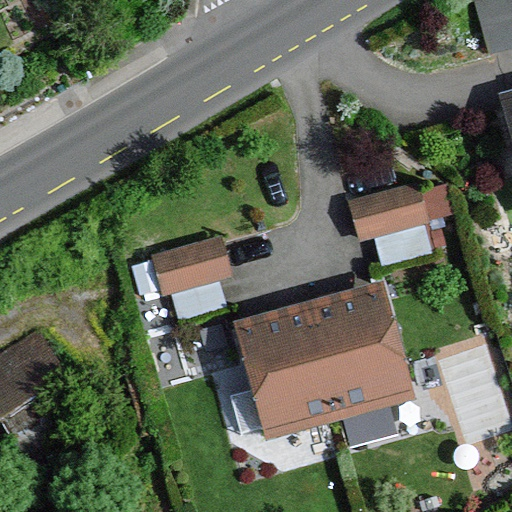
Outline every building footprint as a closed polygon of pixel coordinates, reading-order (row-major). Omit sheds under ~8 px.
[(511,0),(484,0),(488,45),(511,42),(511,0)] [(511,88),(486,95),(511,196),(511,88)] [(414,187),(353,203),(363,243),(425,228),(414,187)] [(226,240),(152,258),(163,300),(237,281),(226,240)] [(376,293),(314,307),(345,421),(408,404),(376,293)] [(314,307),(237,328),(267,442),(345,421),(314,307)] [(35,327),(0,347),(0,425),(70,380),(35,327)]
